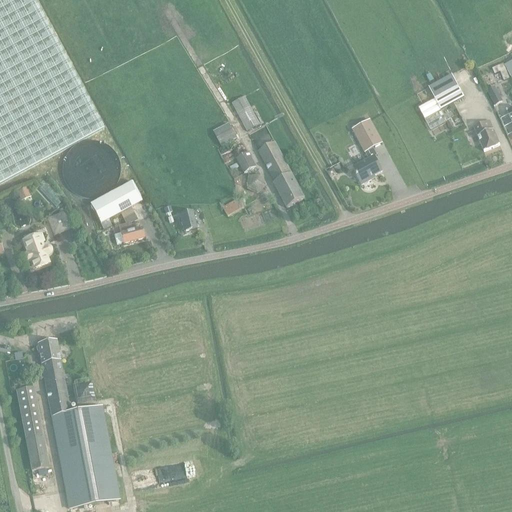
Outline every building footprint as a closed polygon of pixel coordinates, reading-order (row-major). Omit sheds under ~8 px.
[(0,0),(0,185),(103,130),(32,0),(0,0)] [(509,79),(503,65),(493,70),(495,75),(500,73),(504,82),(509,79)] [(435,99),(418,109),(431,132),(447,123),(441,112),(450,107),(454,105),(464,99),(452,76),(429,88),(435,99)] [(495,88),(487,92),(495,107),(503,103),(495,88)] [(247,133),(260,126),(244,97),(232,105),(247,133)] [(370,122),(352,132),(368,161),(354,168),(357,175),(356,176),(361,186),(364,185),(365,185),(367,185),(368,184),(368,182),(371,181),(370,179),(382,173),(374,158),(377,156),(373,149),(382,145),(370,122)] [(483,152),(500,145),(490,122),(473,128),(483,152)] [(222,147),(236,139),(229,124),(214,132),(222,147)] [(258,153),(274,183),(292,173),(275,143),(258,153)] [(244,175),(256,168),(248,153),(236,159),(244,175)] [(306,200),(292,173),(274,183),(273,184),(287,210),(306,200)] [(248,178),(247,189),(248,191),(259,197),(261,196),(266,187),(266,185),(262,177),(261,176),(249,177),(248,178)] [(55,210),(63,202),(44,181),(35,189),(55,210)] [(130,224),(138,222),(131,210),(143,202),(133,183),(90,206),(101,226),(120,215),(125,226),(118,227),(120,235),(114,237),(117,246),(123,244),(123,246),(144,239),(141,229),(132,232),(130,224)] [(27,190),(18,193),(21,203),(30,199),(27,190)] [(228,218),(244,208),(239,199),(223,209),(228,218)] [(183,233),(197,230),(192,212),(179,216),(183,233)] [(48,220),(54,238),(72,232),(66,214),(48,220)] [(23,243),(27,253),(25,256),(24,258),(24,260),(25,262),(27,263),(29,263),(33,261),(36,270),(49,265),(46,257),(49,256),(50,254),(51,252),(51,250),(50,248),(48,247),(46,247),(43,248),(42,244),(44,242),(42,236),(23,243)] [(37,348),(36,349),(36,353),(39,354),(51,418),(53,418),(70,511),(118,501),(112,468),(101,408),(70,414),(57,343),(37,346),(37,348)] [(92,383),(89,384),(72,387),(76,406),(95,403),(92,383)] [(31,472),(48,469),(33,390),(16,393),(31,472)]
